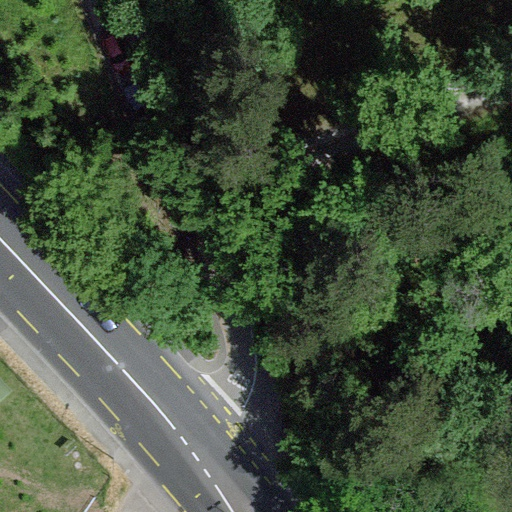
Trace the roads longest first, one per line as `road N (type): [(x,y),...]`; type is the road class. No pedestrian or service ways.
road 1 (residential): [(213,469),(256,385),(254,324),(126,0)]
road 2 (secondary): [(213,469),(0,236)]
